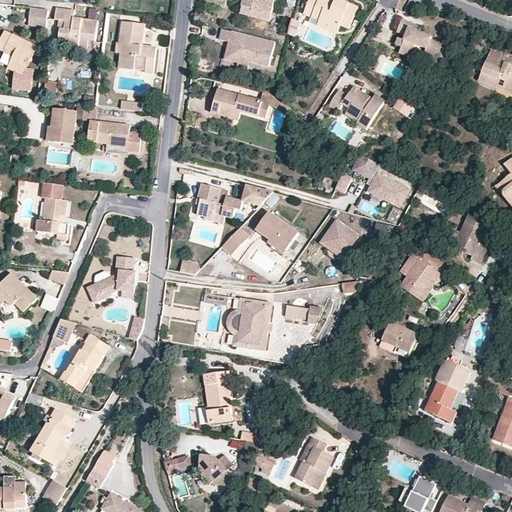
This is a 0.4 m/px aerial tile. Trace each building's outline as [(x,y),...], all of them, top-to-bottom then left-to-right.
[(244,0),(242,10),(252,12),(251,17),(263,20),(264,16),(272,18),(275,4),(279,4),(279,0),(244,0)] [(330,29),(340,34),(343,28),(351,32),(361,10),(340,1),(338,5),(327,0),(313,0),(307,15),(315,19),(332,26),(330,29)] [(64,43),(88,46),(89,37),(97,38),(99,19),(78,17),(78,9),(58,7),(57,18),(64,19),(70,20),(69,29),(63,28),(62,37),(65,37),(64,43)] [(48,28),(50,11),(33,9),(30,26),(48,28)] [(252,12),(242,10),(240,17),(270,24),(272,18),(264,16),(263,20),(251,17),(252,12)] [(339,38),(340,34),(330,29),(332,26),(315,19),(312,25),(339,38)] [(438,53),(434,64),(443,67),(450,47),(429,40),(430,36),(420,32),(409,28),(411,22),(402,19),(398,31),(406,34),(404,38),(399,36),(396,46),(402,48),(413,52),(415,46),(426,49),(438,53)] [(138,40),(144,41),(146,24),(124,22),(122,44),(125,45),(125,56),(123,56),(122,71),(137,73),(138,59),(147,59),(146,74),(154,75),(157,50),(143,49),(143,50),(138,49),(138,40)] [(409,28),(420,32),(422,26),(411,22),(409,28)] [(303,27),(293,24),(289,37),(298,39),(303,27)] [(29,66),(37,45),(7,32),(0,47),(0,48),(16,55),(11,68),(20,72),(18,88),(34,90),(37,67),(29,66)] [(277,46),(223,34),(221,44),(235,47),(234,51),(230,50),(227,63),(241,66),(242,60),(250,62),(251,66),(271,70),(277,46)] [(87,52),(88,46),(64,43),(64,49),(87,52)] [(125,45),(122,44),(118,43),(117,55),(123,56),(125,56),(125,45)] [(411,57),(413,52),(402,48),(400,54),(411,57)] [(429,62),(434,64),(438,53),(426,49),(424,55),(430,57),(429,62)] [(506,64),(511,65),(511,63),(511,57),(491,50),(486,64),(504,71),(506,64)] [(357,61),(353,67),(361,72),(365,66),(357,61)] [(511,65),(506,64),(504,71),(486,64),(479,81),(498,89),(500,85),(511,89),(511,65)] [(60,83),(49,82),(48,94),(58,95),(60,83)] [(356,123),(366,129),(384,100),(374,94),(372,98),(353,86),(348,95),(339,89),(329,104),(339,110),(343,104),(349,108),(348,109),(360,117),(357,121),(356,123)] [(255,100),(218,90),(213,111),(236,117),(239,109),(243,110),(252,112),(255,100)] [(259,101),(263,102),(271,104),(287,113),(291,107),(286,103),(274,95),(261,91),(259,101)] [(400,99),(394,109),(408,117),(414,107),(400,99)] [(121,109),(141,112),(142,103),(122,100),(121,109)] [(255,100),(252,112),(260,114),(263,102),(259,101),(255,100)] [(87,105),(84,122),(93,123),(93,120),(97,121),(99,107),(87,105)] [(201,111),(190,107),(187,121),(204,127),(207,117),(201,111)] [(58,108),(56,127),(59,127),(57,141),(74,143),(79,110),(58,108)] [(360,117),(348,109),(345,114),(357,121),(360,117)] [(93,120),(93,123),(91,143),(110,145),(128,147),(128,151),(129,151),(142,153),(145,133),(130,131),(132,125),(97,121),(93,120)] [(59,127),(56,127),(52,126),(50,140),(57,141),(59,127)] [(129,151),(128,151),(128,147),(110,145),(109,152),(129,154),(129,151)] [(379,163),(362,155),(356,170),(372,177),(371,179),(376,182),(371,191),(403,206),(411,188),(380,174),(381,171),(376,170),(379,163)] [(511,158),(510,156),(504,160),(510,170),(494,179),(509,204),(511,202),(511,158)] [(344,174),(336,189),(346,195),(354,179),(344,174)] [(63,198),(64,183),(44,180),(42,196),(47,196),(44,218),(39,218),(38,230),(58,233),(58,238),(68,239),(70,223),(65,223),(68,198),(63,198)] [(240,209),(242,200),(226,195),(228,189),(200,181),(196,196),(199,197),(193,216),(218,223),(220,214),(231,217),(234,208),(240,209)] [(274,191),(247,183),(242,200),(250,203),(256,209),(274,191)] [(448,208),(448,195),(426,195),(426,208),(448,208)] [(387,220),(397,224),(403,211),(393,207),(387,220)] [(298,230),(270,210),(257,227),(271,238),(270,240),(283,250),(298,230)] [(469,213),(465,221),(481,228),(485,220),(469,213)] [(360,234),(337,218),(321,241),(344,257),(360,234)] [(460,233),(455,230),(449,242),(460,246),(467,250),(466,253),(472,256),(471,258),(481,263),(488,249),(479,245),(485,230),(481,228),(465,221),(460,233)] [(239,227),(221,245),(230,255),(249,237),(239,227)] [(283,250),(270,240),(265,247),(279,256),(283,250)] [(437,281),(441,274),(413,254),(402,271),(408,276),(402,285),(420,298),(434,279),(437,281)] [(123,291),(135,291),(136,273),(133,272),(135,260),(117,258),(116,271),(119,272),(120,274),(112,277),(98,284),(89,288),(95,303),(112,294),(112,293),(117,291),(123,291)] [(182,259),(180,272),(195,274),(202,267),(195,261),(182,259)] [(70,273),(55,269),(52,281),(64,284),(70,273)] [(29,300),(33,303),(39,298),(13,271),(0,283),(0,297),(1,300),(7,298),(14,305),(17,302),(22,307),(29,300)] [(98,284),(112,277),(111,275),(108,273),(104,272),(98,275),(96,278),(96,281),(98,284)] [(434,279),(420,298),(424,301),(438,281),(437,281),(434,279)] [(354,291),(360,281),(343,283),(345,293),(354,291)] [(53,313),(59,299),(46,293),(40,307),(53,313)] [(212,294),(207,294),(206,303),(229,306),(230,296),(212,294)] [(229,317),(229,320),(228,326),(230,330),(236,336),(234,346),(267,351),(273,304),(241,299),(240,310),(237,311),(233,313),(229,317)] [(25,310),(33,303),(29,300),(22,307),(25,310)] [(308,320),(310,309),(287,306),(285,316),(308,320)] [(311,307),(310,309),(308,320),(307,323),(317,324),(322,308),(311,307)] [(445,326),(451,318),(443,313),(436,322),(445,326)] [(76,326),(62,321),(54,339),(65,343),(68,344),(76,326)] [(142,323),(131,322),(129,344),(136,346),(140,337),(141,332),(142,323)] [(419,336),(390,323),(382,342),(396,349),(410,355),(419,336)] [(111,346),(91,335),(84,348),(86,349),(83,355),(80,353),(75,362),(73,361),(68,371),(67,372),(62,381),(72,386),(76,378),(81,381),(87,369),(95,373),(111,346)] [(0,339),(0,350),(12,352),(13,340),(0,339)] [(65,343),(54,339),(41,368),(45,369),(54,350),(63,349),(65,343)] [(396,349),(382,342),(379,349),(394,355),(394,354),(396,349)] [(408,360),(410,355),(396,349),(394,354),(408,360)] [(437,379),(429,398),(437,401),(432,413),(451,421),(456,410),(447,406),(456,387),(460,389),(469,369),(444,358),(435,378),(437,379)] [(84,393),(95,373),(87,369),(81,381),(76,378),(72,386),(84,393)] [(238,374),(221,377),(222,386),(210,389),(209,389),(214,413),(210,414),(214,428),(238,424),(231,386),(240,385),(238,374)] [(222,386),(221,377),(208,379),(210,389),(222,386)] [(0,418),(10,422),(18,400),(6,396),(9,389),(0,385),(0,418)] [(437,401),(429,398),(424,410),(432,413),(437,401)] [(511,398),(509,398),(493,439),(511,445),(511,398)] [(199,408),(200,425),(207,424),(207,407),(199,408)] [(64,441),(66,442),(78,422),(59,410),(53,419),(56,421),(52,427),(49,425),(33,453),(52,463),(64,441)] [(265,445),(268,437),(247,433),(247,442),(251,443),(265,445)] [(322,467),(328,470),(336,454),(325,448),(328,441),(314,434),(310,442),(315,445),(309,459),(305,458),(296,475),(314,484),(322,467)] [(72,445),(66,442),(64,441),(52,463),(59,467),(72,445)] [(315,445),(310,442),(308,442),(301,455),(305,458),(309,459),(315,445)] [(258,466),(265,445),(251,443),(249,453),(255,455),(253,465),(258,466)] [(107,450),(117,456),(121,450),(110,444),(107,450)] [(107,450),(98,463),(109,470),(117,456),(107,450)] [(233,471),(239,466),(231,456),(225,461),(223,457),(212,455),(207,460),(207,470),(218,484),(227,485),(230,482),(232,481),(233,471)] [(176,461),(175,456),(169,458),(173,477),(178,476),(178,471),(182,470),(180,460),(176,461)] [(435,478),(439,470),(427,464),(422,472),(435,478)] [(320,487),(328,470),(322,467),(314,484),(320,487)] [(271,484),(255,477),(252,487),(266,494),(271,484)] [(423,511),(425,511),(427,511),(432,511),(437,501),(431,498),(437,485),(420,477),(413,492),(406,489),(400,502),(421,511),(423,511)] [(27,480),(15,480),(15,486),(4,486),(0,486),(0,506),(28,505),(27,480)] [(59,503),(68,488),(53,480),(45,495),(59,503)] [(143,511),(111,493),(102,508),(108,511),(143,511)] [(41,500),(56,508),(59,503),(45,495),(41,500)] [(481,510),(485,502),(470,496),(468,503),(449,495),(441,511),(475,511),(477,508),(481,510)]
